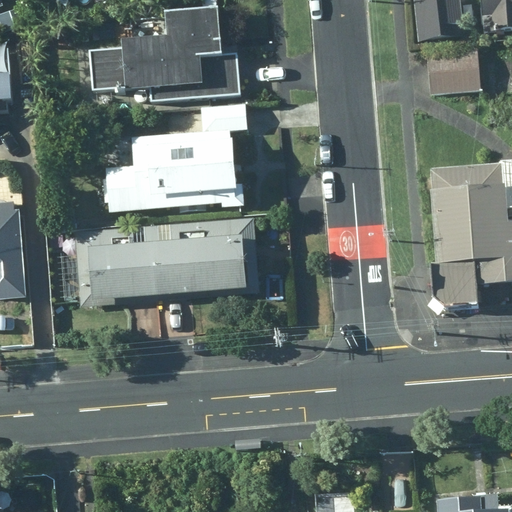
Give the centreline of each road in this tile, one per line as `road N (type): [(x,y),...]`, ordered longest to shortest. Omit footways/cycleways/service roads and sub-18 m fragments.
road 1 (residential): [(362,384),(335,0)]
road 2 (secondary): [(0,416),(362,384)]
road 3 (secondary): [(362,384),(511,374)]
